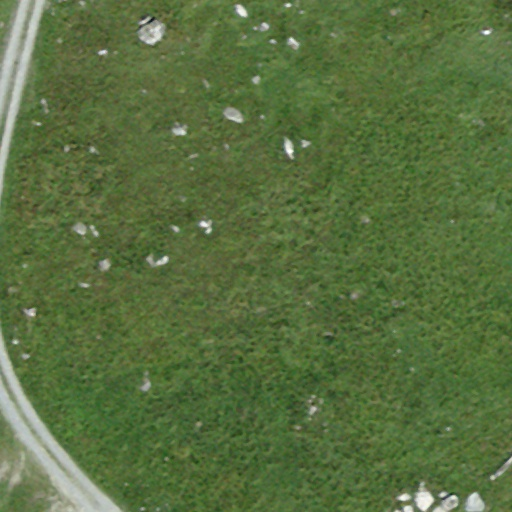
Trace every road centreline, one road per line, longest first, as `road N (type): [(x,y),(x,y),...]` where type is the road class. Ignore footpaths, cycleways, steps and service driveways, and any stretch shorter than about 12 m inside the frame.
road 1 (track): [(107,511),(14,412),(0,360)]
road 2 (track): [(0,144),(35,0)]
